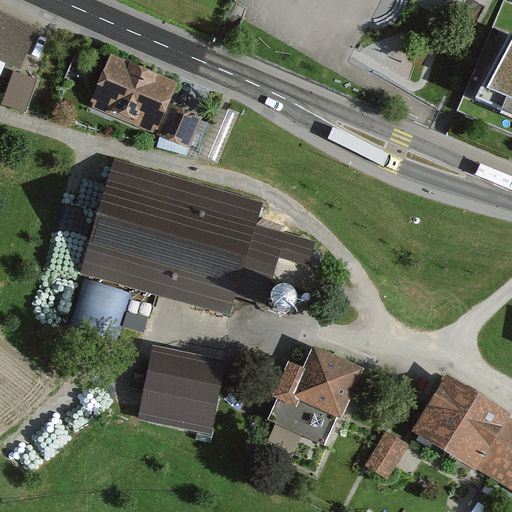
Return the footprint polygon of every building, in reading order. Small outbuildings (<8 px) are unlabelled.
[(36,30),(0,12),(0,57),(18,66),(36,30)] [(511,117),(511,39),(508,38),(480,105),(511,117)] [(185,92),(118,65),(99,110),(191,147),(202,119),(178,109),(185,92)] [(38,86),(17,80),(10,105),(30,111),(38,86)] [(269,211),(126,170),(97,268),(239,309),(242,297),(271,306),(290,239),(263,232),(269,211)] [(76,313),(120,329),(134,292),(90,276),(76,313)] [(281,320),(289,319),(294,315),(296,308),(294,301),(289,297),(280,296),(273,300),(271,308),(273,316),(281,320)] [(227,365),(160,353),(148,418),(215,431),(227,365)] [(319,374),(298,364),(273,422),(325,445),(338,416),(349,421),(371,371),(328,353),(319,374)] [(511,418),(460,387),(431,434),(511,483),(511,418)] [(415,452),(392,437),(374,466),(397,480),(415,452)]
